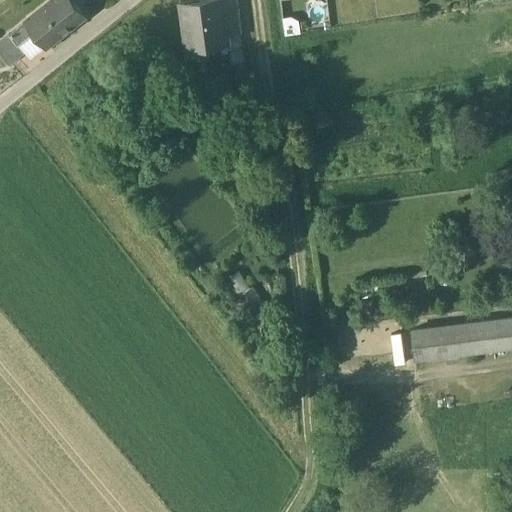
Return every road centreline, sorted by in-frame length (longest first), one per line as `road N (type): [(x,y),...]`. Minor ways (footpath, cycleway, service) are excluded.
road 1 (track): [(309,511),(318,471),(315,398),(262,0)]
road 2 (track): [(132,0),(0,108)]
